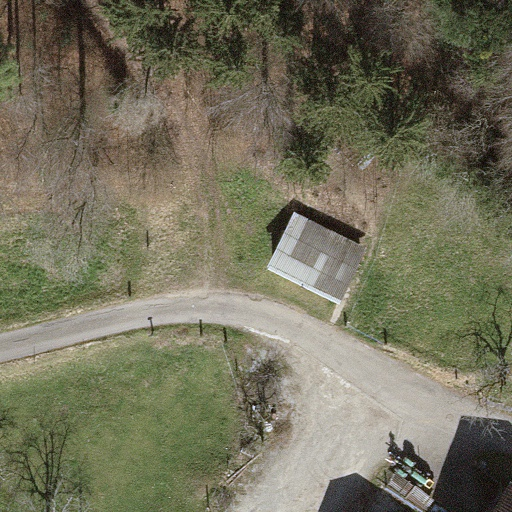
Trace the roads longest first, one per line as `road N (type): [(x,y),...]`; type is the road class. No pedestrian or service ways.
road 1 (unclassified): [(511,446),(288,328),(212,309),(140,315),(0,349)]
road 2 (track): [(82,0),(178,88),(211,243),(197,309)]
